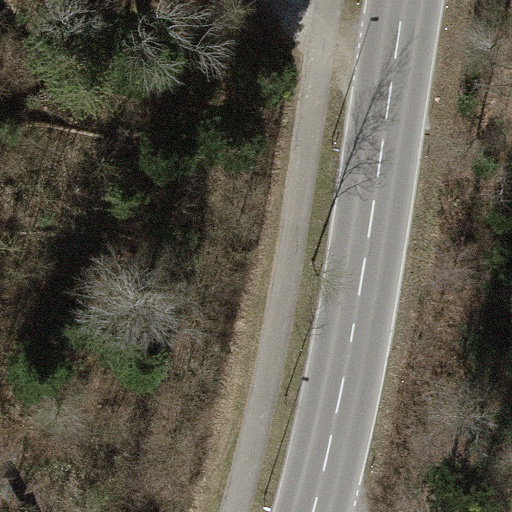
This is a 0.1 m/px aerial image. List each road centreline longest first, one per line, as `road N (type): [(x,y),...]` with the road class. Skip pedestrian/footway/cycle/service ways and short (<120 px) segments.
road 1 (secondary): [(410,0),(346,393),(311,511)]
road 2 (track): [(422,502),(405,432),(346,393)]
